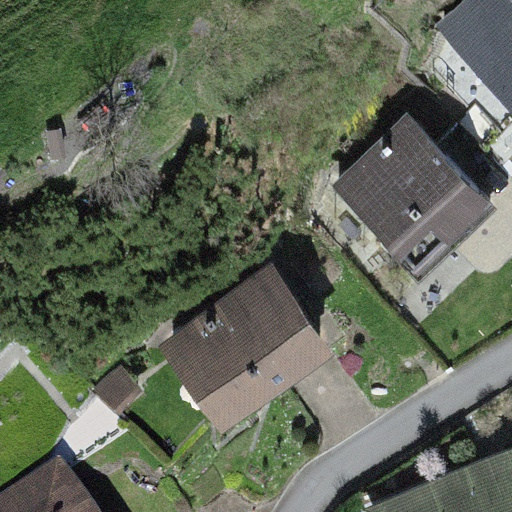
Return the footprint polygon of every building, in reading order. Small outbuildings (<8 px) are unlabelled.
[(511,115),(511,0),(468,0),(436,29),(511,115)] [(418,280),(495,210),(409,116),(332,186),(418,280)] [(221,430),(331,350),(271,268),(161,348),(221,430)] [(511,511),(511,456),(377,511),(511,511)] [(0,511),(84,511),(60,472),(0,509),(0,511)]
